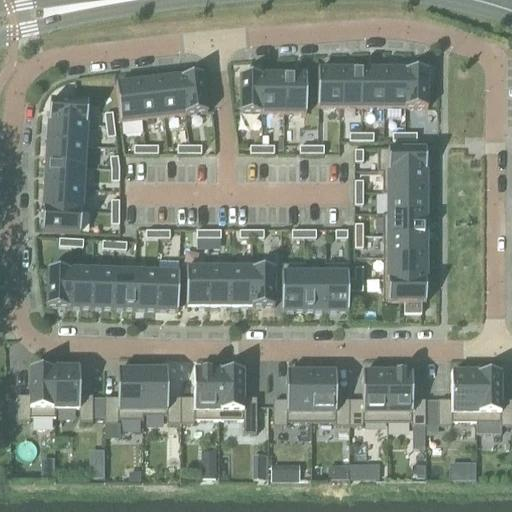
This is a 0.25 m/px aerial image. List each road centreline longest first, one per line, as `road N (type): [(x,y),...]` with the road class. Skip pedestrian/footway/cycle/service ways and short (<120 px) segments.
road 1 (residential): [(495,352),(494,66),(419,33),(213,42),(40,63),(13,99),(13,256)]
road 2 (residential): [(13,256),(21,330),(51,347),(495,352)]
road 3 (secondary): [(151,0),(0,19)]
